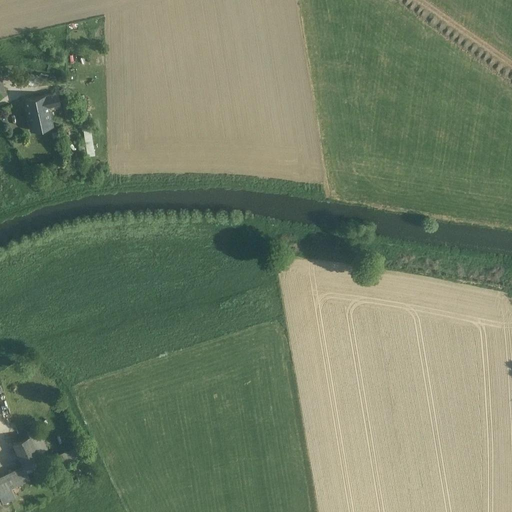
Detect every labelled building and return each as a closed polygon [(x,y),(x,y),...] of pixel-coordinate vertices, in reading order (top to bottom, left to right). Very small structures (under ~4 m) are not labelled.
[(27,82),(41,88),(46,76),(32,70),(27,82)] [(58,92),(45,95),(48,107),(60,104),(58,92)] [(45,95),(25,99),(32,131),(52,126),(50,115),(48,107),(45,95)] [(73,101),(63,103),(65,112),(66,117),(72,116),(71,110),(75,109),(73,101)] [(91,129),(83,130),(87,155),(95,154),(91,129)] [(30,436),(38,454),(48,449),(37,427),(28,432),(30,436)] [(30,436),(13,444),(23,465),(25,468),(35,464),(41,460),(38,454),(30,436)] [(51,456),(57,468),(64,465),(83,456),(78,444),(51,456)] [(35,464),(25,468),(28,474),(37,469),(35,464)] [(25,468),(23,465),(12,471),(19,484),(30,479),(28,474),(25,468)] [(64,465),(57,468),(60,475),(67,471),(64,465)] [(12,471),(0,476),(0,498),(2,503),(16,497),(11,488),(19,484),(12,471)]
